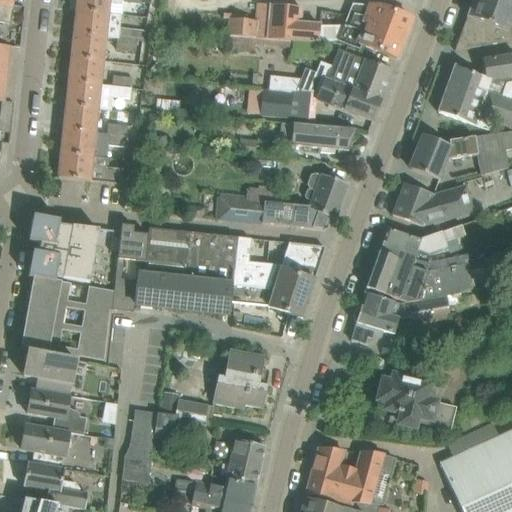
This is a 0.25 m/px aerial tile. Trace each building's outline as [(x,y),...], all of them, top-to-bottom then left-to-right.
[(13,0),(0,0),(0,8),(12,10),(13,0)] [(77,0),(76,11),(108,14),(109,5),(121,6),(121,5),(139,7),(140,0),(77,0)] [(511,0),(474,0),(455,52),(469,50),(511,41),(511,29),(510,29),(511,23),(511,0)] [(319,27),(319,24),(301,23),(302,9),(270,7),(256,6),(254,21),(247,20),(247,16),(231,14),(229,37),(268,40),(291,42),(293,42),(318,44),(319,27)] [(319,27),(318,44),(337,42),(359,50),(361,46),(377,53),(396,60),(411,20),(393,13),(378,7),(369,7),(363,7),(351,6),(344,27),(319,27)] [(76,11),(73,35),(106,38),(116,40),(136,42),(137,30),(119,29),(121,16),(120,15),(108,14),(76,11)] [(73,35),(71,59),(103,63),(106,38),(73,35)] [(136,42),(116,40),(115,49),(135,51),(136,42)] [(318,44),(293,42),(292,59),(317,61),(318,44)] [(0,46),(0,55),(9,56),(10,47),(0,46)] [(324,80),(323,82),(351,93),(352,91),(380,102),(392,71),(337,50),(331,68),(327,71),(323,80),(324,80)] [(0,55),(0,68),(8,70),(9,56),(0,55)] [(511,56),(482,61),(485,79),(454,68),(438,113),(488,131),(490,128),(491,128),(493,124),(511,129),(511,56)] [(71,59),(68,83),(101,87),(101,86),(103,63),(71,59)] [(131,90),(132,90),(133,79),(112,76),(111,87),(111,88),(131,90)] [(147,82),(146,94),(158,95),(159,83),(147,82)] [(351,93),(323,82),(318,95),(315,101),(372,123),(380,102),(352,91),(351,93)] [(68,83),(66,106),(98,110),(98,111),(111,112),(112,99),(129,100),(131,90),(111,88),(111,87),(101,86),(101,87),(68,83)] [(263,92),(262,104),(260,117),(308,121),(310,95),(263,92)] [(66,106),(63,131),(96,134),(98,111),(98,110),(66,106)] [(109,125),(108,136),(126,138),(127,127),(109,125)] [(320,150),(320,154),(333,155),(334,151),(347,152),(347,151),(355,132),(356,132),(356,131),(293,125),(291,147),(320,150)] [(63,131),(60,155),(93,158),(96,134),(63,131)] [(409,169),(425,175),(437,181),(445,161),(476,156),(480,177),(506,171),(508,170),(505,151),(511,150),(511,132),(448,142),(449,148),(422,138),(409,169)] [(126,138),(108,136),(106,146),(124,148),(126,138)] [(256,145),(239,143),(237,154),(255,156),(256,145)] [(93,158),(60,155),(58,179),(120,186),(122,171),(108,169),(109,160),(93,159),(93,158)] [(292,207),(264,204),(218,198),(216,221),(322,232),(327,229),(330,219),(335,221),(348,186),(329,179),(321,176),(315,174),(310,176),(306,186),(309,190),(306,191),(304,197),(305,200),(311,202),(308,208),(292,206),(292,207)] [(168,182),(144,179),(142,191),(167,194),(168,182)] [(471,214),(465,188),(433,197),(422,192),(404,185),(392,217),(410,224),(421,228),(422,228),(471,214)] [(194,207),(193,217),(205,218),(206,209),(194,207)] [(28,278),(33,279),(55,282),(55,278),(89,284),(98,230),(59,226),(59,222),(32,217),(28,242),(39,245),(38,254),(32,253),(28,278)] [(121,226),(113,292),(111,311),(133,314),(134,306),(135,306),(137,287),(138,276),(144,277),(149,229),(148,229),(148,236),(133,234),(133,228),(121,226)] [(381,249),(400,255),(415,261),(417,253),(428,257),(447,251),(443,242),(463,235),(460,228),(420,241),(406,236),(387,230),(381,249)] [(237,239),(149,229),(144,277),(138,276),(137,287),(135,306),(227,316),(228,303),(230,286),(232,287),(237,239)] [(237,239),(232,287),(273,291),(280,270),(281,268),(279,267),(248,264),(251,241),(237,239)] [(287,245),(279,267),(281,268),(280,270),(314,281),(315,278),(316,276),(325,249),(318,248),(314,248),(287,245)] [(413,266),(397,259),(379,252),(365,290),(384,297),(409,303),(472,289),(489,281),(488,267),(468,271),(467,265),(427,272),(428,268),(413,266)] [(314,281),(280,270),(273,291),(232,287),(230,286),(228,303),(268,308),(283,313),(302,320),(314,281)] [(33,279),(29,301),(65,308),(84,312),(84,311),(109,316),(109,311),(111,311),(113,292),(88,288),(85,305),(67,301),(70,285),(55,282),(33,279)] [(356,325),(351,342),(366,346),(379,338),(381,333),(393,336),(398,320),(411,318),(411,321),(427,320),(428,324),(450,320),(447,298),(397,306),(398,304),(383,300),(364,294),(360,309),(355,312),(353,319),(355,323),(355,324),(356,325)] [(29,301),(25,324),(61,330),(61,331),(79,335),(80,334),(106,339),(109,316),(84,311),(84,312),(81,328),(62,324),(65,308),(29,301)] [(61,330),(25,324),(20,347),(103,362),(106,339),(80,334),(79,335),(77,350),(58,347),(61,331),(61,330)] [(474,336),(478,346),(497,338),(492,327),(474,336)] [(212,405),(243,411),(244,407),(262,411),(267,387),(265,387),(267,379),(260,378),(264,358),(229,351),(225,371),(219,370),(212,405)] [(36,392),(69,398),(80,400),(87,364),(28,353),(24,377),(39,380),(36,392)] [(398,425),(417,430),(448,438),(455,409),(425,402),(429,386),(411,381),(413,370),(387,364),(378,401),(386,403),(385,410),(394,413),(393,413),(400,415),(398,425)] [(54,419),(52,431),(68,434),(83,437),(86,420),(78,418),(79,414),(67,409),(69,398),(36,392),(31,391),(30,397),(26,398),(25,406),(28,409),(27,415),(54,419)] [(162,393),(158,413),(174,416),(177,396),(162,393)] [(174,417),(188,420),(190,420),(210,424),(213,407),(178,400),(174,417)] [(134,411),(132,422),(155,426),(157,414),(134,411)] [(155,426),(154,437),(154,439),(184,444),(188,420),(174,417),(157,414),(155,426)] [(132,422),(131,434),(154,437),(155,426),(132,422)] [(33,453),(31,465),(61,470),(63,458),(64,458),(65,455),(68,453),(70,449),(71,445),(70,441),(68,438),(68,434),(52,431),(25,427),(21,450),(33,453)] [(511,511),(511,431),(439,465),(460,511),(511,511)] [(131,434),(129,445),(153,449),(154,439),(154,437),(131,434)] [(235,441),(227,477),(256,483),(265,447),(235,441)] [(153,449),(129,445),(127,458),(124,457),(121,481),(141,484),(141,485),(147,486),(151,462),(152,462),(153,449)] [(352,504),(356,505),(368,506),(378,470),(391,474),(395,461),(382,457),(382,456),(361,454),(356,473),(339,468),(343,453),(342,453),(319,451),(317,459),(306,496),(326,501),(351,508),(352,504)] [(45,504),(57,506),(85,511),(87,495),(79,494),(80,490),(75,485),(62,482),(64,471),(61,470),(31,465),(27,464),(22,488),(47,492),(45,504)] [(196,483),(193,495),(251,508),(251,506),(252,502),(255,487),(256,483),(227,477),(224,489),(196,483)] [(415,481),(412,494),(425,497),(428,484),(415,481)] [(249,511),(251,508),(181,493),(179,503),(190,506),(190,508),(205,511),(204,511),(249,511)] [(301,511),(378,511),(378,510),(379,507),(368,506),(356,505),(353,511),(350,511),(305,499),(301,511)] [(24,500),(20,511),(55,511),(57,506),(45,504),(24,500)]
